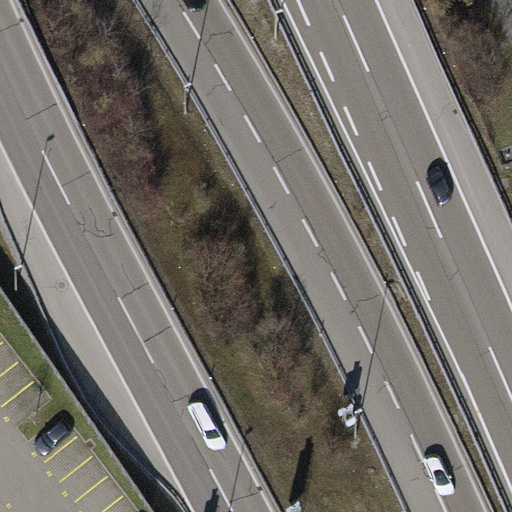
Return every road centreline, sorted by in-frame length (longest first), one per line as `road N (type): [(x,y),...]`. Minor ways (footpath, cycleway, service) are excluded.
road 1 (motorway): [(177,0),(329,263),(446,511)]
road 2 (motorway): [(0,52),(232,511)]
road 3 (motorway): [(511,395),(341,0)]
